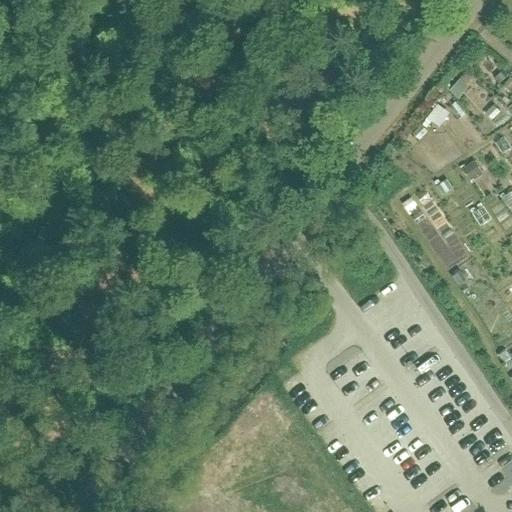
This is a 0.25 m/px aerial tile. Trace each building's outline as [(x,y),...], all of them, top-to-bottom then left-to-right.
[(503,71),(494,79),(499,84),(508,76),(503,71)] [(458,79),(448,91),(455,98),(465,86),(458,79)] [(509,214),(511,212),(511,196),(506,186),(495,193),(509,214)] [(410,199),(401,204),(406,212),(415,206),(410,199)] [(501,227),(510,244),(511,243),(511,222),(511,221),(501,227)]
